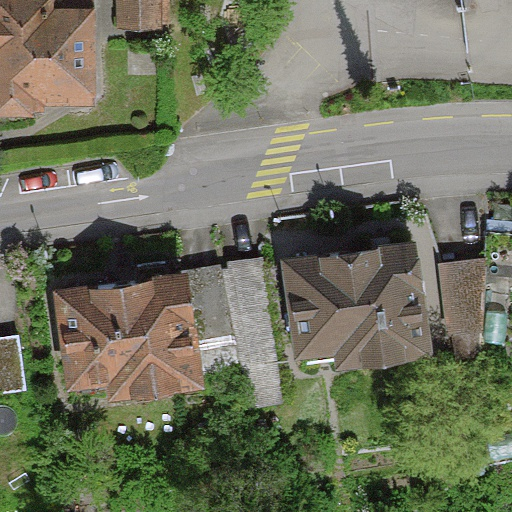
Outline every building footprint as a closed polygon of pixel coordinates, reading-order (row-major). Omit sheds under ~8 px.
[(0,0),(0,117),(27,119),(27,102),(82,103),(85,11),(46,10),(46,0),(0,0)] [(164,11),(163,0),(120,0),(121,13),(164,11)] [(414,239),(276,257),(291,373),(429,355),(414,239)] [(488,242),(443,244),(445,309),(490,307),(488,242)] [(231,309),(272,288),(250,244),(195,272),(201,285),(215,278),(231,309)] [(181,273),(42,298),(62,408),(200,383),(181,273)] [(24,324),(0,325),(0,384),(27,383),(24,324)]
